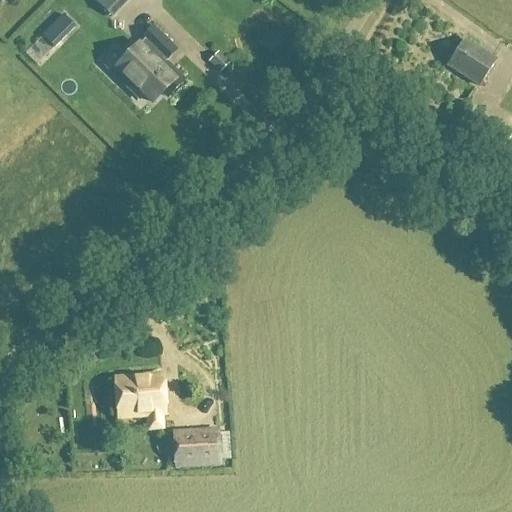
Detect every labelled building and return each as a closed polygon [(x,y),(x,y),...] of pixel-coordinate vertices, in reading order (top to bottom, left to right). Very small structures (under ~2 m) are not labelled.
[(93,0),(107,13),(119,0),(93,0)] [(66,22),(81,15),(75,1),(60,7),(66,22)] [(145,95),(153,102),(163,92),(168,97),(184,81),(162,59),(174,47),(153,27),(141,39),(146,44),(142,48),(139,45),(117,67),(127,77),(122,82),(140,99),(145,95)] [(49,28),(42,36),(54,48),(61,41),(49,28)] [(464,40),(447,67),(479,87),(496,61),(464,40)] [(208,62),(219,73),(229,64),(218,52),(208,62)] [(511,134),(510,134),(511,131),(511,130),(469,104),(454,128),(497,155),(500,150),(511,156),(511,134)] [(160,282),(155,287),(159,292),(165,288),(160,282)] [(189,285),(152,302),(160,319),(196,302),(189,285)] [(160,415),(166,414),(163,377),(115,381),(118,418),(148,416),(149,429),(161,428),(160,415)] [(218,430),(172,433),(175,473),(221,470),(218,430)]
